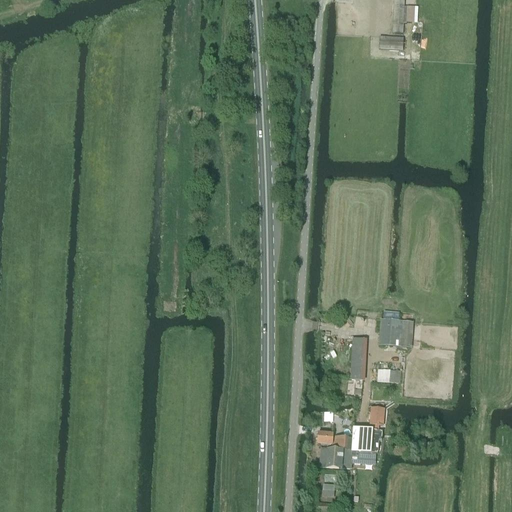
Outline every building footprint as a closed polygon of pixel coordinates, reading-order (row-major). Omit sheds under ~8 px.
[(404,0),(393,0),(392,35),(403,35),(403,28),(411,28),(412,12),(404,12),(404,0)] [(403,39),(379,38),(379,51),(403,52),(403,39)] [(380,345),(380,346),(401,347),(402,323),(382,322),(380,345)] [(352,368),(351,381),(352,381),(361,381),(364,382),(365,368),(352,368)] [(318,434),(318,445),(332,446),(332,450),(321,449),(319,468),(346,470),(347,453),(351,453),(351,465),(375,467),(376,453),(377,453),(378,442),(381,442),(382,431),(379,431),(379,427),(383,427),(385,410),(371,409),(369,426),(372,426),(371,431),(355,430),(353,449),(348,448),(348,439),(333,438),(334,435),(318,434)] [(335,486),(323,485),(322,498),(334,499),(335,486)]
